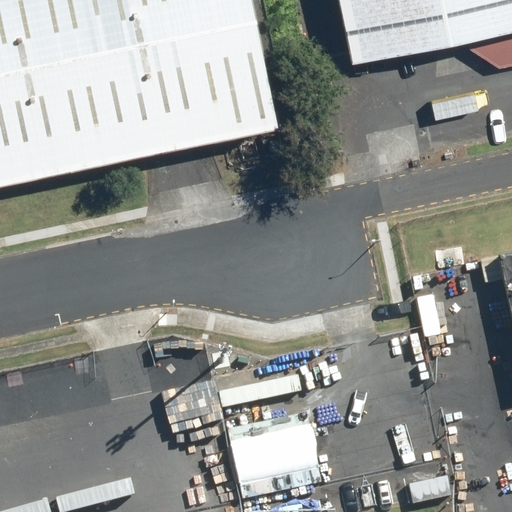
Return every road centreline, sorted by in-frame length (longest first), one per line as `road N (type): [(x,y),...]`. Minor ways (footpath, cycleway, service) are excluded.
road 1 (unclassified): [(303,240),(0,298)]
road 2 (unknown): [(334,219),(394,129),(433,104),(511,75)]
